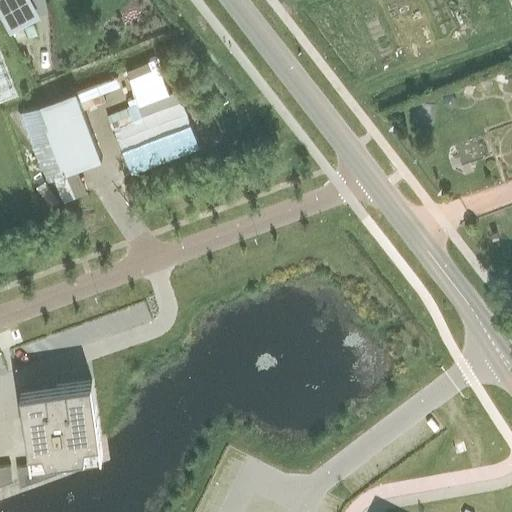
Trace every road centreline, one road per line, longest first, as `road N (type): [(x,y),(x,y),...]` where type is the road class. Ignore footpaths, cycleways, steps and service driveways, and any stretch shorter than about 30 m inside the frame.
road 1 (residential): [(0,317),(373,180)]
road 2 (residential): [(499,347),(312,488),(301,511)]
road 3 (secondary): [(373,180),(230,0)]
road 4 (secondary): [(499,347),(373,180)]
